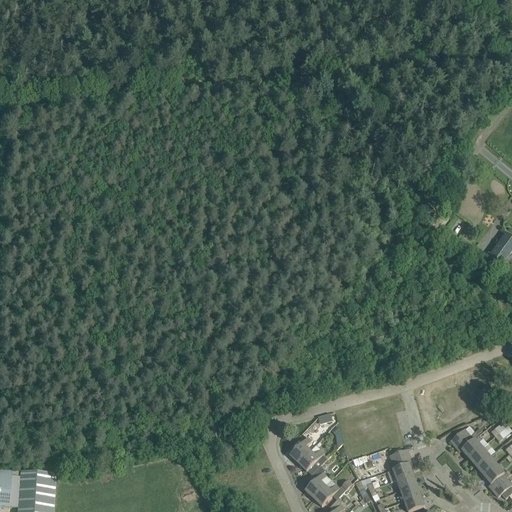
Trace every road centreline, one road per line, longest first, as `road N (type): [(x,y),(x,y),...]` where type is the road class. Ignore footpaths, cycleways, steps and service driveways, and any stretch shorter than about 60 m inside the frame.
road 1 (track): [(511,58),(91,96)]
road 2 (track): [(511,306),(417,246),(415,237),(477,148)]
road 3 (residential): [(303,511),(272,452),(279,424),(405,387)]
road 4 (residential): [(492,511),(431,462),(405,387)]
